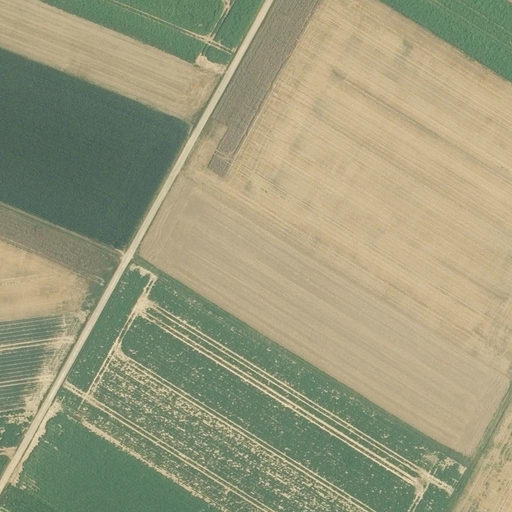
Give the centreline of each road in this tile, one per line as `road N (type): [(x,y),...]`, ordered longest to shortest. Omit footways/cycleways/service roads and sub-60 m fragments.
road 1 (track): [(0,489),(270,0)]
road 2 (track): [(126,259),(478,475),(511,415)]
road 3 (track): [(126,259),(0,207)]
